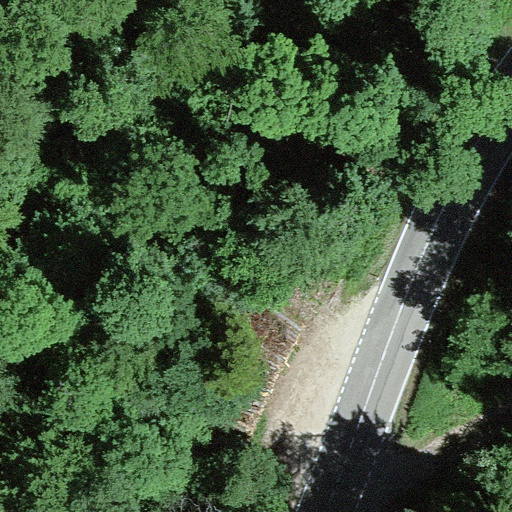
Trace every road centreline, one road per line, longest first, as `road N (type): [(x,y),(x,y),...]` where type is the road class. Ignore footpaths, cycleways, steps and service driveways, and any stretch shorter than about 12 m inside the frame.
road 1 (tertiary): [(321,511),(424,250),(473,144),(511,93)]
road 2 (track): [(511,415),(382,478),(337,474)]
